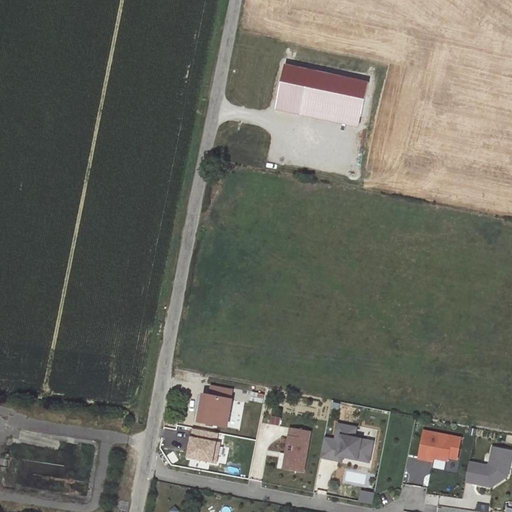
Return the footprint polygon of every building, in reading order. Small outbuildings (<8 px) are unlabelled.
[(368,82),(286,65),(277,111),(359,127),(368,82)] [(263,399),(265,391),(252,389),(250,397),(263,399)] [(232,397),(209,392),(204,420),(228,423),(232,397)] [(280,425),(282,417),(272,415),(271,423),(280,425)] [(337,458),(338,454),(343,455),(358,458),(359,450),(370,452),(373,439),(354,436),(356,425),(338,422),(335,438),(324,436),(321,455),(337,458)] [(303,470),(310,430),(295,427),(293,435),(289,434),(285,451),(289,452),(286,467),(303,470)] [(189,445),(192,431),(181,429),(179,443),(189,445)] [(223,434),(193,429),(188,459),(217,464),(223,434)] [(456,457),(460,436),(424,429),(418,456),(426,458),(427,454),(447,458),(447,455),(456,457)] [(509,463),(511,448),(492,444),(489,459),(505,462),(509,463)] [(359,450),(358,458),(369,460),(370,452),(359,450)] [(487,463),(469,459),(465,479),(484,483),(485,478),(487,463)] [(505,462),(489,459),(489,462),(487,463),(485,478),(489,479),(490,477),(502,469),(504,470),(505,462)] [(489,479),(485,478),(484,483),(491,484),(507,474),(509,463),(505,462),(504,470),(502,469),(490,477),(489,479)] [(316,486),(326,489),(330,476),(320,473),(316,486)] [(360,501),(374,505),(376,493),(363,490),(360,501)]
